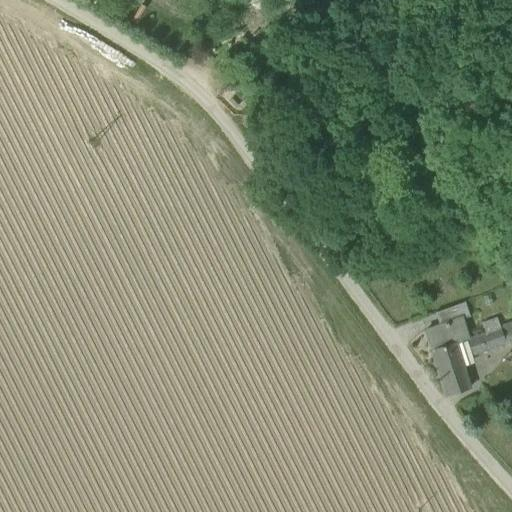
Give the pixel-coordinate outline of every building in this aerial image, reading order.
[(435,313),(439,326),(461,318),(462,319),(469,317),(464,303),(435,313)] [(431,352),(445,397),(470,388),(463,368),(456,345),(467,341),(468,340),(462,319),(461,318),(439,326),(426,331),(432,351),(431,352)] [(483,324),(486,334),(501,329),(498,319),(483,324)] [(511,326),(511,325),(501,329),(506,343),(511,341),(511,326)] [(506,343),(501,329),(486,334),(468,340),(467,341),(472,356),(506,343)] [(472,356),(467,341),(456,345),(463,368),(475,364),(472,356)]
